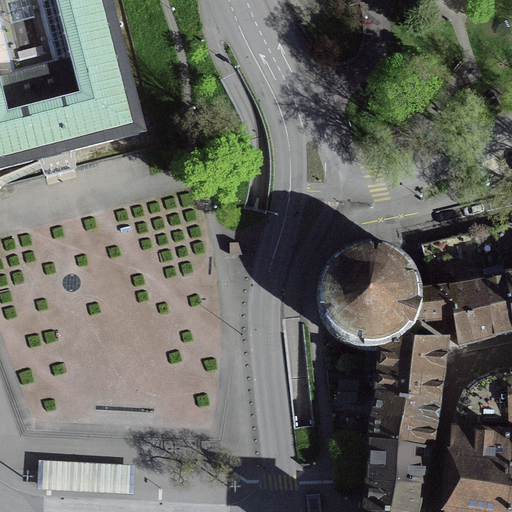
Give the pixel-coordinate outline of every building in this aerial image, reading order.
[(74,159),(146,140),(110,0),(0,0),(0,177),(41,168),(44,179),(60,175),(77,171),(74,159)] [(511,226),(492,232),(472,237),(420,249),(432,298),(427,298),(421,299),(421,308),(419,316),(417,321),(418,323),(427,323),(453,320),(458,348),(476,343),(493,338),(503,336),(511,333),(511,226)] [(328,267),(323,275),(319,282),(317,289),(316,296),(316,304),(318,313),(321,321),(327,332),(332,337),(337,342),(351,349),(366,353),(381,352),(386,351),(391,349),(397,346),(403,341),(409,335),(414,329),(417,321),(419,316),(421,308),(421,299),(420,290),(418,283),(414,274),(409,267),(404,261),(399,257),(391,253),(383,250),(374,248),(366,248),(357,250),(348,253),(340,257),(334,261),(328,267)] [(422,491),(423,488),(423,486),(422,485),(424,472),(426,454),(429,454),(430,452),(430,450),(428,449),(429,439),(431,429),(433,419),(435,409),(437,409),(438,407),(438,405),(436,404),(437,394),(438,384),(439,384),(440,382),(438,381),(440,367),(443,343),(397,346),(391,349),(386,351),(381,352),(379,377),(376,396),(373,420),(372,443),(369,484),(367,500),(366,511),(416,511),(418,504),(420,491),(422,491)] [(505,511),(510,450),(505,375),(493,378),(476,384),(464,394),(456,414),(450,441),(449,446),(450,446),(443,511),(505,511)] [(134,467),(36,463),(35,493),(132,498),(133,488),(134,467)]
